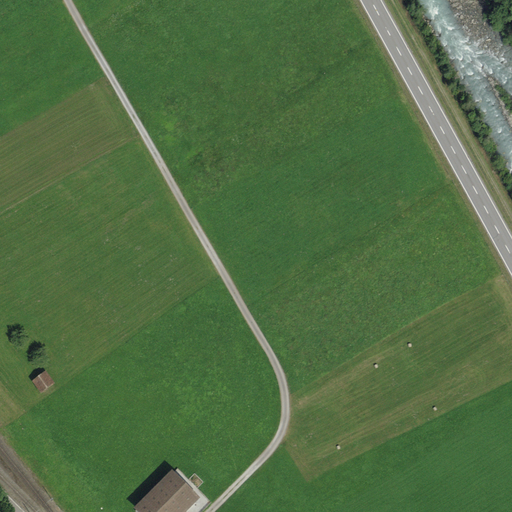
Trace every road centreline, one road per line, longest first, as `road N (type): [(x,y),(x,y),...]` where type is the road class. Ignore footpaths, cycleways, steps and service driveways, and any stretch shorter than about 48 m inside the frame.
road 1 (track): [(211,511),(280,436),(283,379),(68,0)]
road 2 (primary): [(511,257),(369,0)]
road 3 (track): [(395,0),(511,213)]
